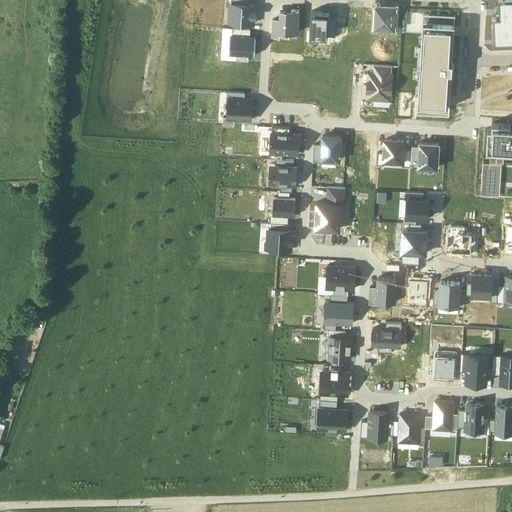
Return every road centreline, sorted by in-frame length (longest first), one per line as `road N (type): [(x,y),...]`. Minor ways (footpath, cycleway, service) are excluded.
road 1 (residential): [(311,123),(304,250),(358,254),(368,265)]
road 2 (residential): [(269,0),(262,110),(307,113),(311,123)]
road 3 (residential): [(359,398),(420,402),(428,389),(511,395)]
road 4 (residential): [(368,265),(359,398)]
